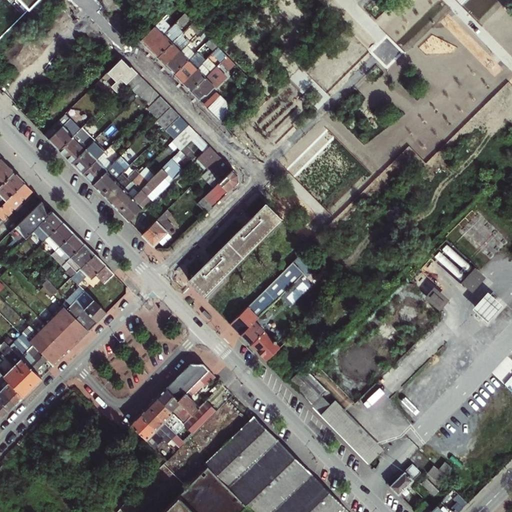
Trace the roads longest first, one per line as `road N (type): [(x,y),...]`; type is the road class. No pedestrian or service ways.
road 1 (residential): [(156,283),(242,196),(247,162),(81,0)]
road 2 (tertiary): [(202,331),(383,511)]
road 3 (tertiary): [(0,125),(156,283)]
road 4 (residential): [(76,366),(115,404),(126,404),(202,331)]
